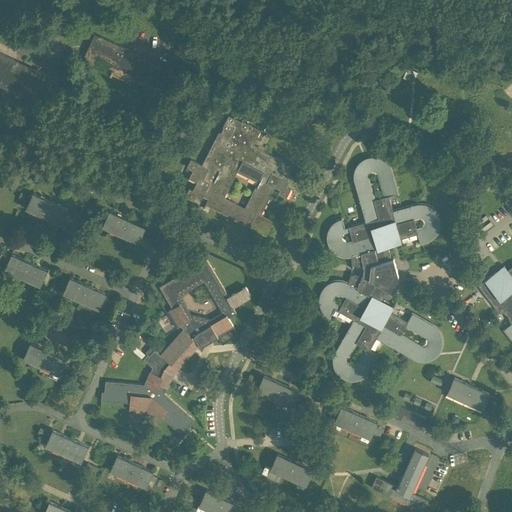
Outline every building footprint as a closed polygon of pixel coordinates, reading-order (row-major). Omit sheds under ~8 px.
[(151,60),(132,52),(132,51),(101,36),(94,51),(88,49),(82,61),(94,66),(99,57),(114,63),(110,74),(130,83),(131,79),(147,86),(151,76),(145,73),(151,60)] [(0,52),(0,86),(18,94),(19,90),(33,96),(38,87),(31,84),(37,71),(18,62),(19,61),(14,59),(0,52)] [(280,190),(278,194),(286,198),(291,189),(286,187),(289,181),(286,180),(292,168),(285,164),(286,162),(253,146),(261,130),(242,120),(241,121),(229,115),(223,127),(224,127),(221,132),(219,131),(202,165),(191,159),(187,167),(193,170),(189,178),(197,182),(193,190),(189,188),(185,196),(194,201),(196,196),(202,199),(203,196),(208,199),(206,204),(267,235),(274,221),(261,214),(275,187),(280,190)] [(334,281),(332,282),(330,282),(329,283),(327,284),(326,285),(325,286),(324,288),(323,289),(322,291),(321,292),(320,294),(320,295),(320,297),(319,299),(319,301),(320,302),(320,304),(320,306),(321,307),(322,309),(323,310),(324,312),(325,313),(326,314),(327,315),(329,316),(330,317),(335,309),(354,320),(335,351),(335,352),(334,354),(334,355),(333,357),(333,359),(333,361),(333,362),(333,364),(334,366),(334,367),(335,369),(335,370),(336,372),(337,373),(339,374),(340,375),(341,377),(343,377),(344,378),(346,379),(347,379),(349,380),(351,380),(352,380),(354,380),(356,380),(357,379),(359,379),(361,378),(362,378),(363,377),(365,376),(366,374),(367,373),(368,372),(369,370),(378,355),(370,350),(377,337),(403,352),(414,358),(415,359),(417,360),(418,360),(420,360),(422,361),(423,361),(425,361),(427,360),(429,360),(430,360),(432,359),(433,358),(435,357),(436,356),(437,355),(438,354),(439,352),(440,351),(441,349),(442,348),(442,346),(443,344),(443,343),(443,341),(443,339),(442,337),(442,336),(441,334),(441,333),(440,331),(439,330),(438,328),(437,327),(435,326),(434,325),(433,325),(412,312),(407,321),(391,311),(379,305),(382,300),(388,290),(390,291),(399,275),(394,259),(394,258),(392,259),(388,247),(387,242),(400,239),(418,234),(420,243),(426,241),(428,241),(429,240),(431,239),(432,238),(433,237),(435,236),(436,235),(437,234),(438,232),(438,231),(439,229),(439,227),(440,226),(440,224),(440,222),(440,221),(440,219),(439,217),(439,216),(438,214),(437,213),(436,211),(435,210),(434,208),(432,207),(431,206),(429,206),(428,205),(426,204),(425,204),(423,203),(421,203),(420,203),(419,203),(418,203),(417,204),(416,204),(393,210),(389,196),(398,193),(394,176),(392,171),(392,169),(391,167),(390,166),(389,164),(388,163),(387,162),(386,160),(384,159),(383,159),(381,158),(380,157),(378,157),(376,156),(374,156),(373,156),(371,156),(369,157),(367,157),(366,158),(364,159),(363,159),(361,160),(360,162),(359,163),(358,164),(357,166),(356,167),(355,169),(355,171),(354,172),(354,174),(354,176),(354,178),(354,179),(355,181),(356,187),(366,222),(345,228),(343,218),(341,218),(339,219),(338,220),(336,221),(335,222),(333,223),(332,224),(331,225),(330,226),(329,228),(329,229),(328,231),(327,233),(327,234),(327,236),(327,238),(327,239),(327,241),(328,243),(328,244),(329,246),(330,247),(331,249),(332,250),(333,251),(334,252),(336,253),(337,254),(339,255),(340,256),(342,256),(343,256),(345,257),(347,257),(348,256),(350,256),(352,256),(352,264),(363,267),(364,268),(363,274),(362,275),(350,275),(348,283),(347,282),(345,281),(344,281),(342,281),(340,280),(339,280),(337,280),(335,281),(334,281)] [(26,209),(44,217),(51,202),(33,193),(26,209)] [(51,202),(44,217),(61,225),(69,210),(51,202)] [(74,210),(71,216),(78,219),(80,213),(74,210)] [(102,227),(120,235),(127,220),(109,211),(102,227)] [(127,220),(120,235),(138,244),(145,228),(127,220)] [(4,270),(22,278),(29,263),(11,255),(4,270)] [(246,286),(229,296),(207,259),(159,286),(172,309),(169,311),(178,327),(182,325),(183,327),(182,327),(184,330),(161,355),(155,349),(154,350),(149,356),(148,354),(143,359),(153,367),(145,384),(106,381),(105,392),(102,391),(101,400),(130,403),(130,409),(145,410),(157,421),(161,416),(183,436),(189,429),(187,427),(194,419),(165,393),(171,378),(176,371),(199,344),(201,347),(211,341),(218,337),(218,335),(233,326),(229,318),(237,313),(233,307),(252,296),(246,286)] [(29,263),(22,278),(40,286),(47,271),(29,263)] [(511,266),(499,276),(496,272),(479,285),(499,311),(501,309),(508,315),(511,323),(504,329),(511,339),(511,266)] [(63,293),(81,301),(88,286),(70,278),(63,293)] [(88,286),(81,301),(99,310),(106,294),(88,286)] [(36,329),(45,333),(54,313),(45,309),(36,329)] [(23,359),(41,367),(48,352),(30,343),(23,359)] [(48,352),(41,367),(59,376),(66,360),(48,352)] [(263,375),(256,391),(275,399),(281,384),(263,375)] [(430,381),(441,386),(443,380),(432,375),(430,381)] [(447,393),(483,409),(490,394),(454,377),(447,393)] [(281,384),(275,399),(285,404),(283,409),(290,412),(292,407),(293,407),(300,392),(281,384)] [(333,406),(330,412),(337,415),(334,422),(332,427),(339,430),(341,425),(352,430),(359,414),(341,406),(340,409),(333,406)] [(394,417),(421,429),(426,418),(399,406),(394,417)] [(359,414),(352,430),(363,434),(360,439),(367,443),(370,438),(373,432),(379,434),(382,428),(376,425),(377,422),(359,414)] [(46,445),(64,453),(71,438),(53,430),(46,445)] [(71,438),(64,453),(82,462),(89,446),(71,438)] [(412,493),(429,455),(415,448),(398,486),(376,476),(371,487),(424,511),(429,500),(412,493)] [(265,466),(262,474),(267,476),(279,481),(282,474),(288,477),(295,462),(293,461),(277,454),(276,456),(268,453),(265,460),(272,464),(270,468),(265,466)] [(295,462),(288,477),(299,482),(296,487),(304,490),(306,485),(313,470),(300,464),(304,457),(296,454),(293,461),(295,462)] [(110,470),(128,478),(135,463),(117,455),(110,470)] [(95,473),(98,468),(87,463),(84,468),(95,473)] [(135,463),(128,478),(146,487),(153,471),(135,463)] [(199,505),(197,510),(200,511),(204,511),(206,509),(213,511),(217,511),(224,498),(206,490),(199,505)] [(224,498),(217,511),(238,511),(241,506),(224,498)] [(44,511),(66,511),(68,509),(50,501),(44,511)]
